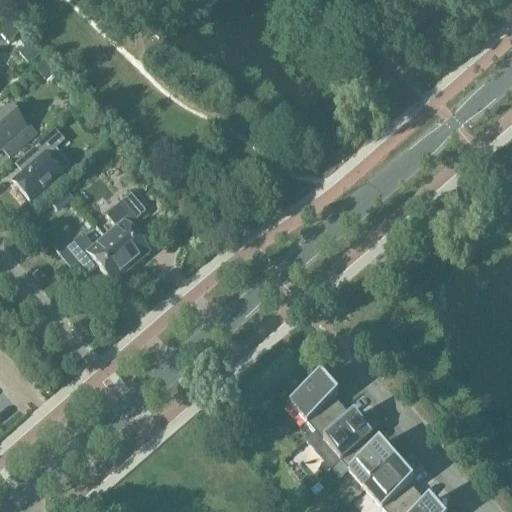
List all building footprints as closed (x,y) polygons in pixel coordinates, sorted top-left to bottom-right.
[(8,30),(0,36),(0,38),(7,47),(16,39),(8,30)] [(29,46),(18,56),(28,67),(30,65),(31,66),(40,59),(29,46)] [(45,64),(35,72),(47,85),(56,77),(45,64)] [(24,130),(8,110),(0,117),(0,152),(1,152),(9,162),(37,138),(28,127),(24,130)] [(13,185),(31,206),(63,178),(61,176),(70,168),(55,150),(64,142),(56,132),(27,157),(34,166),(13,185)] [(131,198),(129,199),(140,211),(145,207),(134,195),(132,197),(131,198)] [(116,231),(105,241),(131,272),(149,256),(131,234),(140,226),(137,223),(144,217),(140,211),(129,199),(122,205),(106,219),(116,231)] [(131,272),(105,241),(94,250),(83,238),(67,251),(79,266),(80,268),(85,273),(94,265),(112,287),(131,272)] [(67,251),(59,258),(73,274),(80,268),(79,266),(67,251)] [(46,281),(40,271),(33,276),(39,285),(46,281)] [(307,427),(315,436),(343,412),(335,403),(338,400),(320,380),(289,407),(307,427)] [(323,445),(340,465),(371,438),(354,418),(351,421),(343,412),(315,436),(323,445)] [(348,474),(365,493),(396,466),(379,447),(376,449),(368,441),(371,438),(340,465),(341,465),(348,474)] [(401,511),(418,498),(410,489),(413,486),(396,466),(365,493),(380,511),(401,511)] [(318,485),(310,492),(315,498),(323,491),(318,485)] [(418,498),(401,511),(435,511),(428,504),(426,507),(418,498)]
